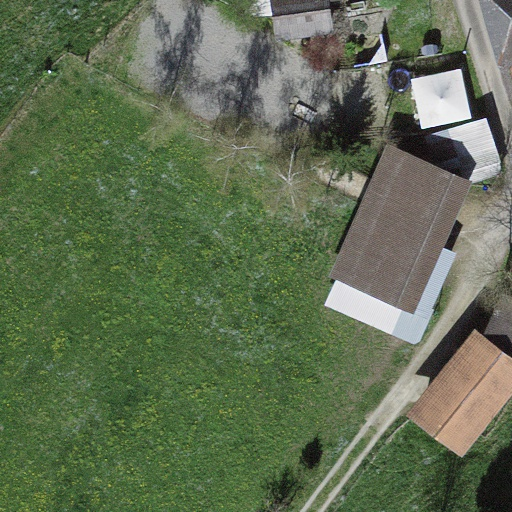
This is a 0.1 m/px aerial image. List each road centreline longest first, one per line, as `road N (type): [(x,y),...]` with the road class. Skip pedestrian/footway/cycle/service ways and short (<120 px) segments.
road 1 (residential): [(477,0),(499,195),(470,283)]
road 2 (track): [(470,283),(318,511)]
